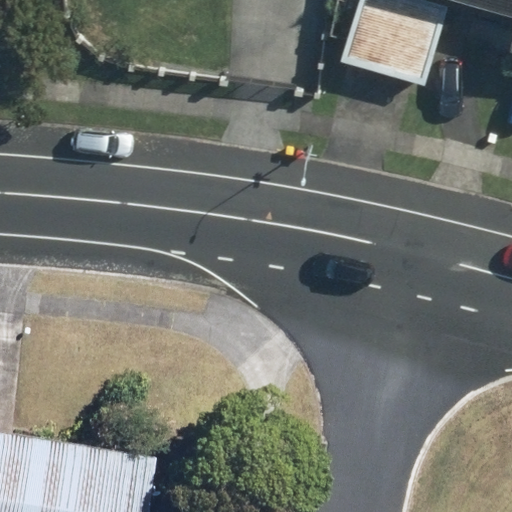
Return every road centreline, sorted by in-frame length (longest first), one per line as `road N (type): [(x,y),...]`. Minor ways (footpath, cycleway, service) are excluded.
road 1 (unclassified): [(408,251),(98,200),(0,195)]
road 2 (residential): [(351,511),(408,251)]
